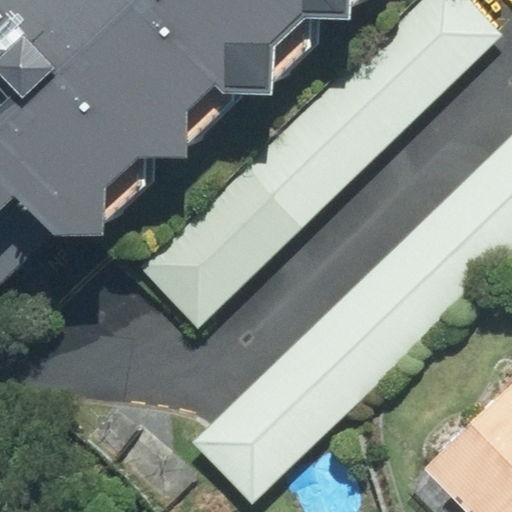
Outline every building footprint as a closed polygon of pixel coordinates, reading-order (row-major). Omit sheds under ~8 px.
[(0,0),(0,238),(69,243),(309,0),(0,0)] [(208,331),(511,27),(511,25),(486,0),(418,0),(148,271),(208,331)] [(511,265),(511,146),(209,450),(268,509),(511,265)] [(105,381),(65,438),(144,492),(183,436),(105,381)] [(449,511),(464,499),(476,511),(511,511),(511,393),(418,482),(446,511),(449,511)]
